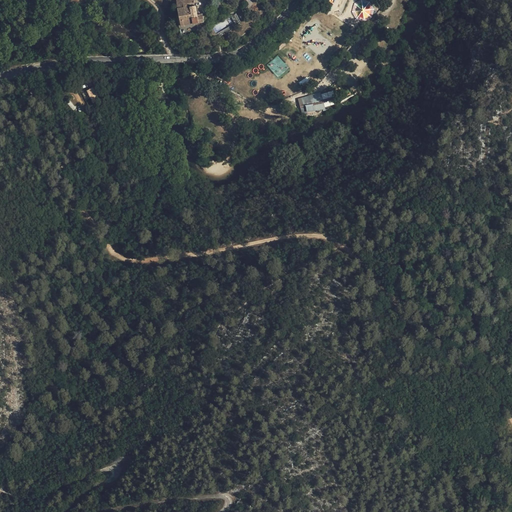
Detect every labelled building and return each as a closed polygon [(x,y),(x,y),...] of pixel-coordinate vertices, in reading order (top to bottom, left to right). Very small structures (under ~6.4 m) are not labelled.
[(56,0),(48,0),(49,7),(53,7),(54,12),(59,10),(56,0)] [(190,24),(204,22),(203,16),(198,17),(197,14),(196,6),(188,7),(187,3),(194,2),(194,0),(176,0),(178,8),(181,26),(183,26),(190,24)] [(358,0),(358,3),(355,3),(351,17),(368,22),(374,2),(366,0),(358,0)] [(94,87),(87,90),(93,103),(100,100),(94,87)] [(320,93),(298,99),(303,117),(325,110),(320,93)]
